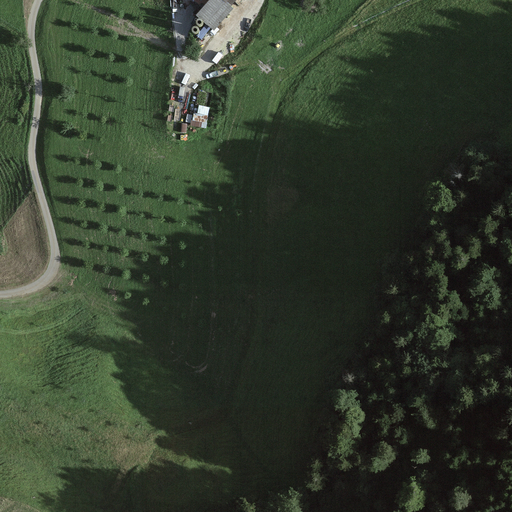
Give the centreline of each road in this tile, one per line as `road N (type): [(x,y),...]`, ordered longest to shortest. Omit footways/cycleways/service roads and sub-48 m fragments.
road 1 (track): [(154,511),(144,481),(153,443),(237,398),(258,304),(260,202),(282,72),(251,46),(224,40)]
road 2 (track): [(0,294),(41,282),(54,260),(32,153),(39,90),(30,37),(38,0)]
road 3 (track): [(282,72),(359,22),(416,0)]
